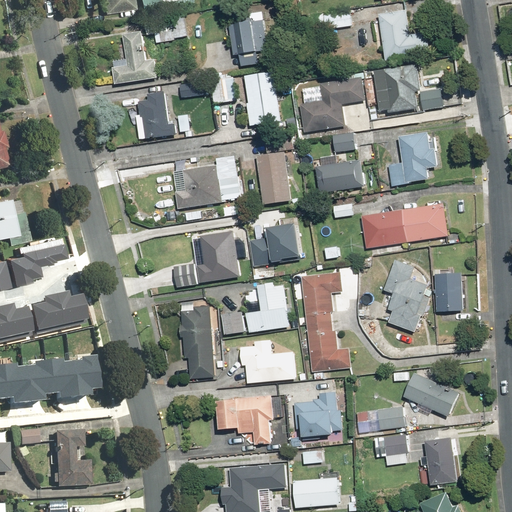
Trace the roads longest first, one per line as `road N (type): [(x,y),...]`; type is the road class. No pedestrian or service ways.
road 1 (residential): [(511,456),(495,147),(473,0)]
road 2 (residential): [(157,511),(145,400),(104,251)]
road 3 (residential): [(104,251),(38,0)]
